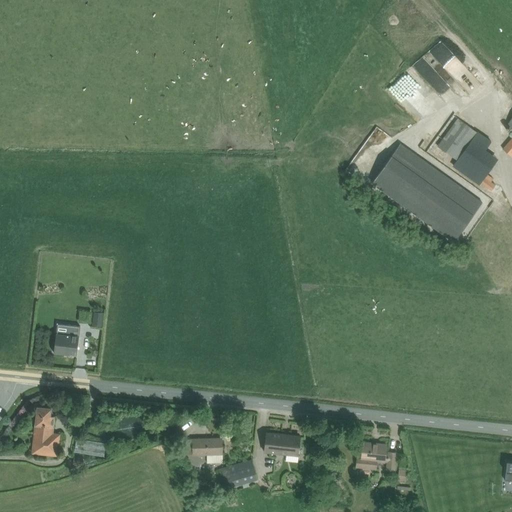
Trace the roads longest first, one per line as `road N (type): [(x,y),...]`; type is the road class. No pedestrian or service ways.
road 1 (tertiary): [(24,376),(511,431)]
road 2 (unknown): [(511,195),(483,114),(429,111)]
